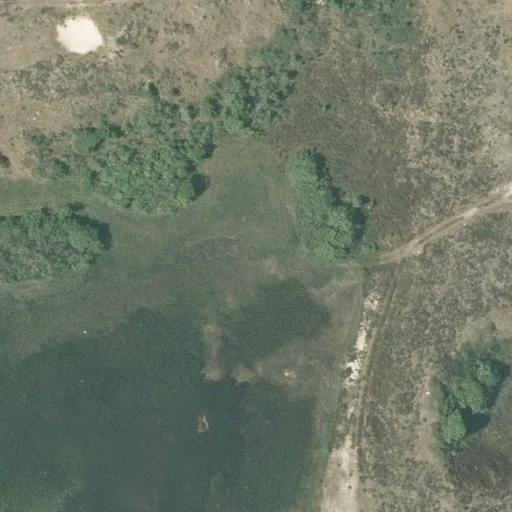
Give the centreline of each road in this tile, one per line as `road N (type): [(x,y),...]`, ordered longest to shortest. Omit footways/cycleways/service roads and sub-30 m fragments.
road 1 (track): [(359,511),(354,438),(395,263),(310,266),(234,229),(141,229),(20,173),(0,155)]
road 2 (track): [(395,263),(511,190)]
